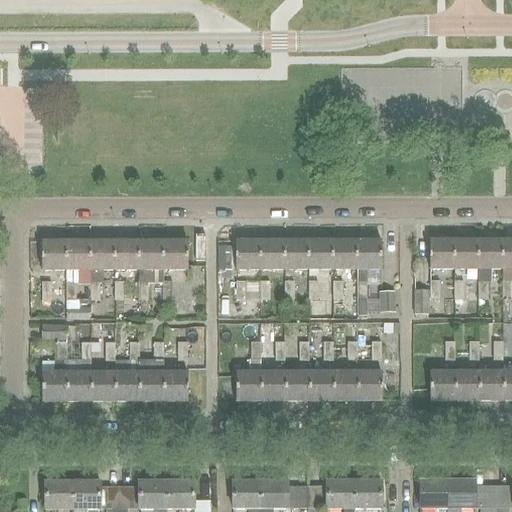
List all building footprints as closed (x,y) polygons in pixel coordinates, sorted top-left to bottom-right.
[(381,241),(356,242),(356,270),(356,318),(367,318),(367,301),(366,301),(366,285),(366,270),(381,269),(381,241)] [(511,241),(502,242),(502,270),(511,269),(511,241)] [(235,271),(260,271),(259,242),(235,243),(235,271)] [(284,242),(259,242),(260,271),(284,270),(284,242)] [(284,270),(308,270),(307,242),(284,242),(284,270)] [(332,242),(307,242),(308,270),(333,270),(332,242)] [(356,270),(356,242),(332,242),(333,270),(356,270)] [(453,270),(453,242),(429,242),(429,270),(453,270)] [(478,242),(453,242),(453,270),(478,270),(478,242)] [(502,270),(502,242),(478,242),(478,270),(502,270)] [(187,243),(162,244),(162,271),(188,271),(187,243)] [(41,272),(65,272),(65,244),(41,245),(41,272)] [(90,244),(65,244),(65,272),(77,272),(90,272),(90,244)] [(114,272),(114,244),(90,244),(90,272),(102,272),(114,272)] [(139,244),(114,244),(114,272),(139,272),(139,244)] [(162,271),(162,244),(139,244),(139,272),(162,271)] [(217,248),(217,272),(231,272),(231,248),(217,248)] [(65,272),(66,284),(75,284),(77,284),(77,272),(65,272)] [(102,284),(102,272),(90,272),(90,284),(99,284),(102,284)] [(293,283),(284,283),(284,302),(293,302),(293,283)] [(342,283),(332,283),(332,302),(342,302),(342,283)] [(439,283),(429,283),(429,301),(439,302),(439,283)] [(453,283),(453,301),(464,301),(464,283),(453,283)] [(477,288),(478,295),(478,301),(487,301),(487,283),(477,283),(477,288)] [(511,283),(502,283),(502,301),(511,301),(511,283)] [(75,284),(66,284),(66,302),(75,302),(75,284)] [(99,302),(99,284),(90,284),(90,302),(99,302)] [(123,284),(114,284),(114,302),(123,302),(123,284)] [(148,284),(139,284),(138,284),(138,302),(148,302),(148,284)] [(245,284),(236,284),(236,302),(245,302),(245,284)] [(269,284),(259,284),(260,302),(269,302),(269,284)] [(308,284),(308,302),(318,302),(318,284),(308,284)] [(51,285),(41,285),(41,303),(51,303),(51,285)] [(172,285),(162,285),(162,303),(172,303),(172,285)] [(428,292),(413,292),(413,317),(428,317),(428,292)] [(395,293),(378,293),(379,315),(395,315),(395,293)] [(67,309),(67,321),(89,321),(89,309),(67,309)] [(393,335),(393,325),(383,325),(383,335),(393,335)] [(66,343),(66,327),(41,327),(41,343),(66,343)] [(502,344),(493,343),(492,362),(502,362),(502,344)] [(260,403),(260,374),(260,344),(250,344),(251,362),(249,362),(249,374),(236,375),(236,403),(260,403)] [(274,362),(284,362),(284,344),(274,344),(274,362)] [(308,363),(308,344),(299,344),(299,363),(308,363)] [(333,363),(332,344),(323,344),(323,363),(333,363)] [(454,344),(444,344),(445,362),(454,362),(454,344)] [(478,362),(478,344),(468,344),(468,362),(478,362)] [(66,403),(66,376),(66,345),(56,345),(57,362),(53,362),(54,376),(43,376),(43,403),(66,403)] [(90,345),(81,345),(81,363),(90,363),(90,345)] [(114,345),(105,345),(105,363),(114,363),(114,345)] [(129,345),(129,363),(139,363),(139,362),(139,345),(129,345)] [(163,375),(163,363),(163,362),(162,362),(162,345),(153,345),(153,362),(139,362),(139,363),(138,375),(138,403),(163,403),(163,375)] [(187,345),(177,345),(177,363),(187,363),(187,345)] [(333,402),(357,402),(357,374),(357,345),(346,345),(346,374),(333,374),(333,402)] [(381,345),(371,345),(371,363),(381,363),(381,345)] [(511,373),(503,374),(503,402),(511,402),(511,373)] [(188,374),(163,375),(163,403),(188,403),(188,374)] [(284,374),(260,374),(260,403),(284,402),(284,374)] [(284,374),(284,402),(309,402),(309,374),(284,374)] [(333,374),(309,374),(309,402),(333,402),(333,374)] [(382,374),(357,374),(357,402),(382,402),(382,374)] [(452,374),(443,374),(430,374),(431,402),(452,402),(452,374)] [(478,374),(452,374),(452,402),(478,402),(478,374)] [(503,402),(503,374),(478,374),(478,402),(503,402)] [(91,375),(66,376),(66,403),(91,403),(91,375)] [(91,375),(91,403),(115,403),(115,375),(91,375)] [(138,375),(115,375),(115,403),(138,403),(138,375)] [(307,490),(307,510),(306,511),(314,511),(314,510),(326,510),(326,511),(343,511),(342,511),(353,511),(354,511),(354,482),(325,482),(325,490),(307,490)] [(354,482),(354,511),(381,511),(381,482),(354,482)] [(446,511),(446,482),(420,482),(420,511),(446,511)] [(494,511),(495,509),(495,489),(475,489),(475,482),(446,482),(446,511),(459,511),(474,511),(474,509),(480,509),(480,511),(494,511)] [(72,511),(72,483),(46,483),(46,511),(72,511)] [(119,511),(120,490),(100,490),(100,483),(72,483),(72,511),(71,511),(84,511),(85,511),(100,511),(100,510),(105,510),(105,511),(119,511)] [(166,511),(167,511),(167,483),(139,483),(139,490),(120,490),(119,511),(127,511),(127,510),(139,510),(139,511),(153,511),(166,511)] [(167,483),(167,511),(194,511),(194,483),(167,483)] [(259,511),(260,483),(233,483),(233,511),(249,511),(248,511),(259,511)] [(260,483),(259,511),(272,511),(273,511),(287,511),(287,510),(307,510),(307,490),(288,490),(288,483),(260,483)] [(511,488),(495,489),(495,509),(494,511),(507,511),(507,509),(511,509),(511,488)]
